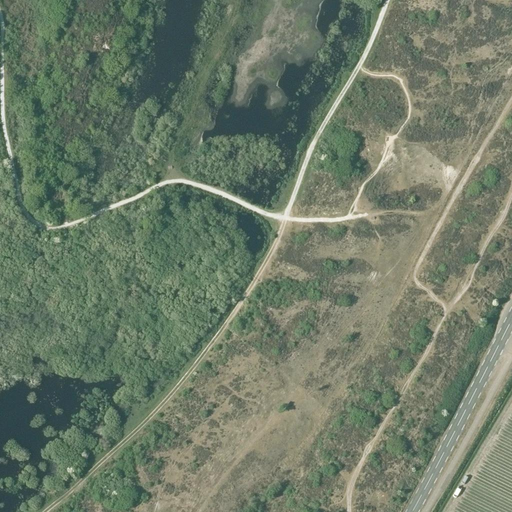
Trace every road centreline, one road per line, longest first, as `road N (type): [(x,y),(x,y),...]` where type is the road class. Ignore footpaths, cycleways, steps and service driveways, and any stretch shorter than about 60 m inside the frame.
road 1 (track): [(285,218),(206,352),(51,511)]
road 2 (secondary): [(412,511),(511,323)]
